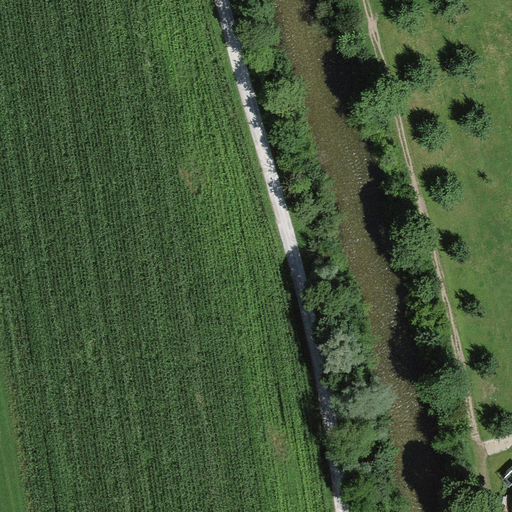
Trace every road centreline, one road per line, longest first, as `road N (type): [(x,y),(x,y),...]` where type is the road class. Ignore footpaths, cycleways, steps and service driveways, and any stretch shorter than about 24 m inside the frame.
road 1 (track): [(365,0),(432,249),(490,511)]
road 2 (unclassified): [(219,0),(294,297),(337,511)]
